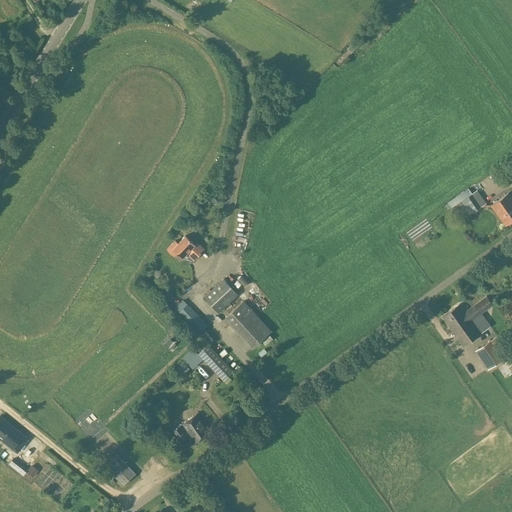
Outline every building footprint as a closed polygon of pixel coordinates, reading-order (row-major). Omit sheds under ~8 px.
[(466,217),(482,207),(473,193),(472,194),(468,189),(461,194),(461,193),(448,202),(451,208),(457,204),(466,217)] [(505,225),(511,220),(511,199),(508,194),(492,206),(505,225)] [(186,236),(178,244),(175,241),(167,249),(174,256),(176,253),(182,258),(187,253),(194,260),(204,250),(197,243),(195,245),(186,236)] [(218,313),(238,295),(223,279),(204,297),(218,313)] [(481,313),(492,305),(486,296),(465,312),(459,305),(442,317),(463,346),(490,326),(481,313)] [(252,349),(271,332),(244,301),(225,319),(252,349)] [(199,334),(207,325),(198,315),(189,324),(199,334)] [(488,370),(510,355),(497,336),(475,351),(488,370)] [(170,349),(176,344),(171,338),(165,344),(170,349)] [(203,338),(193,348),(223,381),(234,371),(203,338)] [(184,358),(175,366),(182,375),(192,368),(184,358)] [(194,444),(210,432),(197,414),(172,432),(179,443),(189,436),(194,444)] [(15,432),(0,420),(0,441),(5,445),(15,432)] [(113,451),(101,462),(123,485),(135,474),(113,451)] [(14,459),(10,463),(24,476),(28,471),(14,459)] [(111,473),(103,464),(99,468),(107,476),(111,473)] [(33,480),(39,471),(34,469),(29,477),(33,480)]
